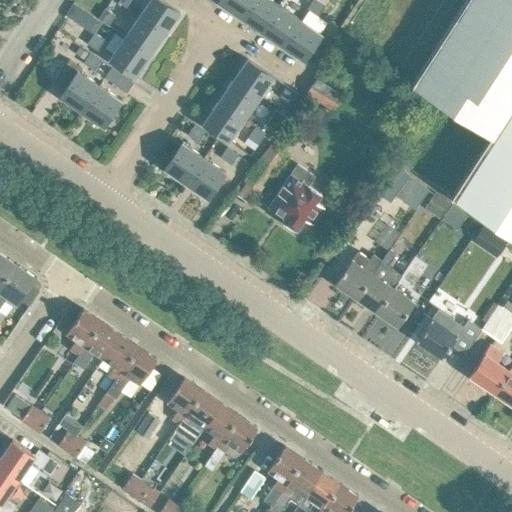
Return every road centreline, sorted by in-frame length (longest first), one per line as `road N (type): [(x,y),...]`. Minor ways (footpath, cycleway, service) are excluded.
road 1 (tertiary): [(511,478),(101,198)]
road 2 (residential): [(412,511),(70,280)]
road 3 (residential): [(101,198),(215,17)]
road 4 (residential): [(0,380),(70,280)]
road 5 (tertiary): [(101,198),(0,131)]
